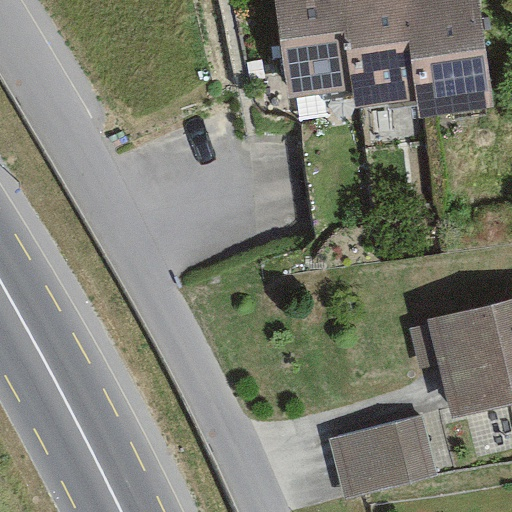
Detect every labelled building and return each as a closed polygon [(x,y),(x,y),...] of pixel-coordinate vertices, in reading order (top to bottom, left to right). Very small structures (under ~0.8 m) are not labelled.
[(284,0),(296,86),(358,77),(347,0),(284,0)] [(361,97),(423,89),(411,2),(411,0),(347,0),(358,77),(361,97)] [(426,108),(487,100),(473,0),(429,0),(411,2),(423,89),(426,108)] [(511,302),(433,323),(456,410),(511,395),(511,302)] [(339,441),(352,493),(431,474),(417,421),(339,441)]
